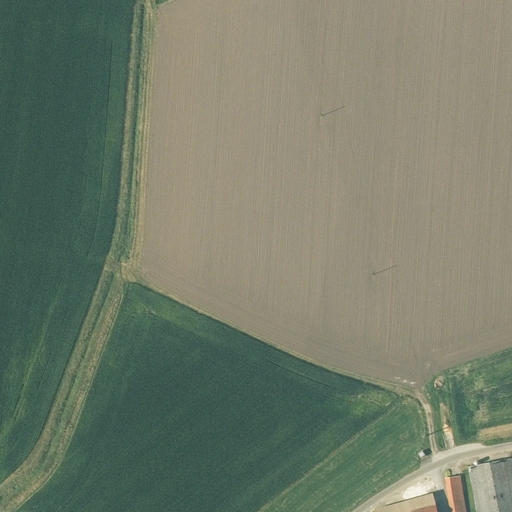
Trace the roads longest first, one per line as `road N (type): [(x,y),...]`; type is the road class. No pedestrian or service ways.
road 1 (track): [(109,268),(304,360),(416,395),(428,409),(437,466)]
road 2 (track): [(127,277),(151,0)]
road 3 (unclassified): [(511,447),(429,469),(360,511)]
